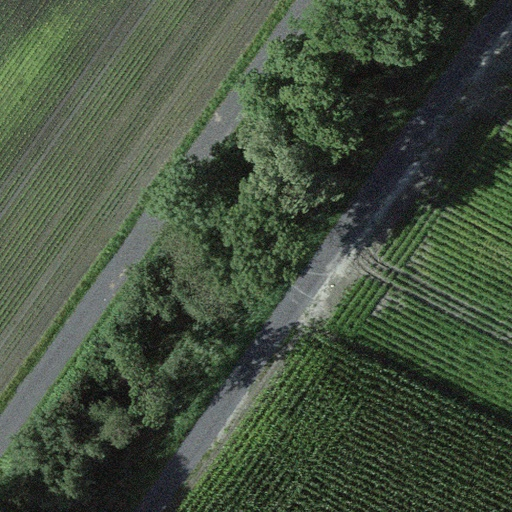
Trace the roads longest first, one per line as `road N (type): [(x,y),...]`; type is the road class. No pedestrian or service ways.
road 1 (track): [(511,8),(155,511)]
road 2 (track): [(0,449),(316,0)]
